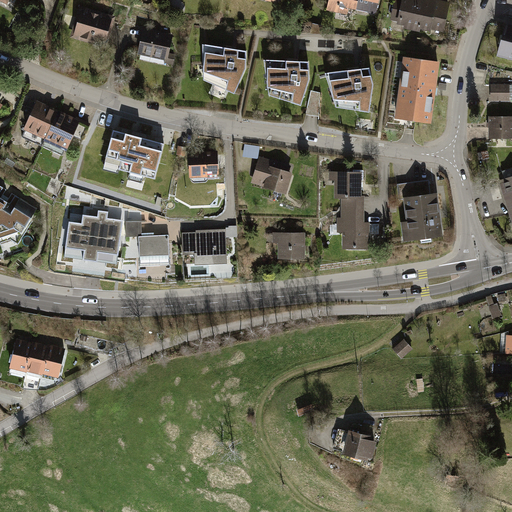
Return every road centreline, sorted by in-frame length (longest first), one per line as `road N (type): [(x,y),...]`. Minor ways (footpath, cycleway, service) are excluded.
road 1 (unclassified): [(0,430),(110,365),(158,348),(288,316),(416,307),(511,283)]
road 2 (secondary): [(0,292),(138,308),(362,290),(479,270)]
road 3 (residential): [(0,55),(134,108),(453,157)]
road 4 (track): [(416,307),(378,345),(287,377),(263,401),(266,450),(295,494),(321,511)]
road 5 (track): [(511,401),(451,414),(348,419)]
road 6 (tertiary): [(490,0),(469,52),(453,157)]
